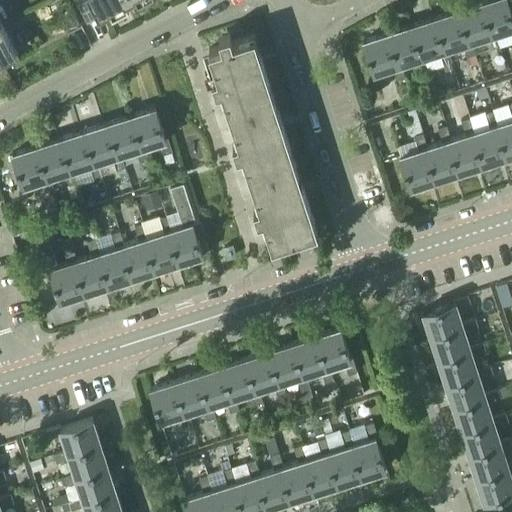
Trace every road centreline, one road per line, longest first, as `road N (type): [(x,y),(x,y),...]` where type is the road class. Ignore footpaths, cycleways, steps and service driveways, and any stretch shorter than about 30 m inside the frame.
road 1 (tertiary): [(18,381),(368,268)]
road 2 (residential): [(0,118),(227,0)]
road 3 (residential): [(368,268),(292,30)]
road 4 (tertiary): [(368,268),(511,222)]
